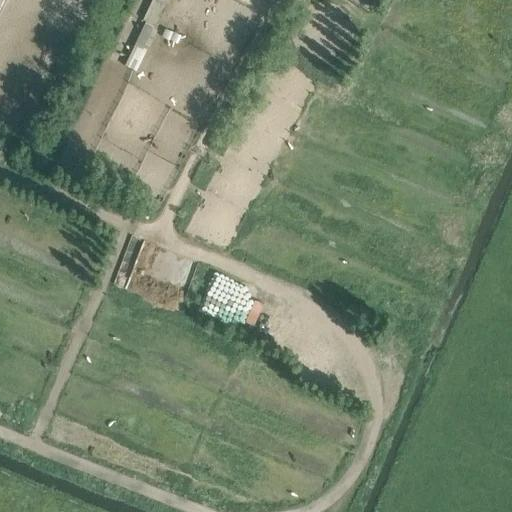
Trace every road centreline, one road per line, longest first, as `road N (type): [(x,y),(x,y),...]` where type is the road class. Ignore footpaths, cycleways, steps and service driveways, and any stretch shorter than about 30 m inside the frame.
road 1 (track): [(302,511),(346,480),(367,442),(372,398),(349,338),(296,294),(0,173)]
road 2 (track): [(32,446),(129,227)]
road 3 (track): [(32,446),(200,511)]
